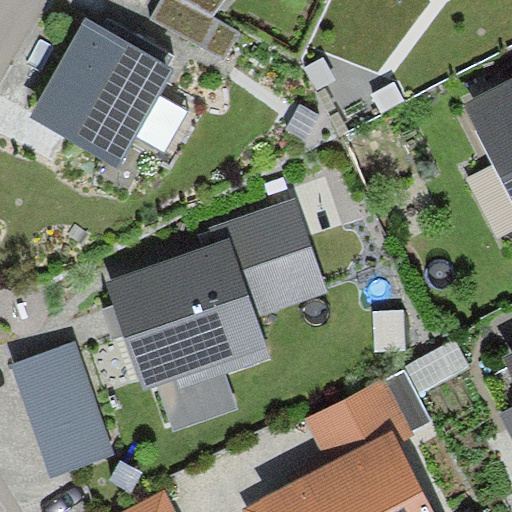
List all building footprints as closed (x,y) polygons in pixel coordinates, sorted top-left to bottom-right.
[(35,118),(123,166),(180,65),(92,16),(35,118)] [(511,202),(511,48),(448,83),(511,203),(511,202)] [(224,245),(117,284),(151,377),(177,368),(184,386),(270,355),(255,314),(324,289),(293,204),(219,231),(224,245)] [(511,341),(511,289),(490,301),(511,341)] [(0,374),(0,419),(25,465),(75,437),(50,390),(65,381),(47,349),(0,374)] [(227,469),(248,511),(421,511),(424,511),(364,397),(227,469)] [(184,511),(172,486),(116,511),(184,511)]
